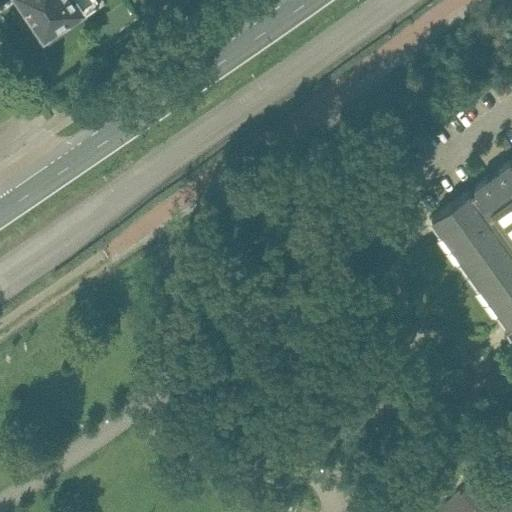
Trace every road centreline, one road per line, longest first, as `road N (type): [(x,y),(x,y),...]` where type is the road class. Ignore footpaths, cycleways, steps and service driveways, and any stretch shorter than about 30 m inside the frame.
road 1 (primary): [(0,277),(390,0)]
road 2 (residential): [(161,215),(457,0)]
road 3 (primary): [(305,0),(60,165)]
